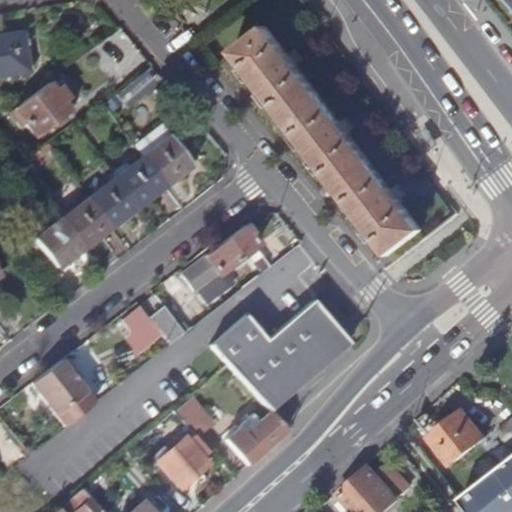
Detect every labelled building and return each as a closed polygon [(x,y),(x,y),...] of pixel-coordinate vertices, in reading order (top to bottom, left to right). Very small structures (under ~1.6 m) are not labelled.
[(208,12),(204,10),(183,0),(174,0),(175,6),(176,11),(178,15),(181,19),(186,22),(192,23),(197,22),(201,21),(204,18),(207,16),(208,12)] [(183,0),(204,10),(209,0),(183,0)] [(388,255),(422,229),(266,26),(233,51),(379,243),(388,255)] [(0,34),(0,75),(28,71),(21,31),(0,34)] [(47,82),(13,108),(34,136),(69,111),(62,101),(67,97),(59,87),(54,91),(47,82)] [(134,146),(141,156),(163,186),(181,172),(182,172),(190,166),(160,126),(134,146)] [(113,177),(136,207),(145,201),(145,200),(163,186),(141,156),(113,177)] [(87,197),(109,227),(128,213),(129,213),(136,207),(113,177),(87,197)] [(109,227),(87,197),(60,218),(83,248),(91,241),(91,240),(109,227)] [(83,248),(60,218),(51,206),(24,228),(55,268),(74,254),(75,254),(83,248)] [(242,226),(203,256),(216,272),(217,274),(256,244),(242,226)] [(203,256),(193,263),(206,280),(216,272),(203,256)] [(243,317),(210,344),(266,412),(348,344),(311,301),(263,341),(243,317)] [(148,320),(136,306),(123,317),(119,320),(130,334),(148,320)] [(176,338),(184,332),(165,308),(150,319),(169,344),(176,338)] [(59,359),(29,382),(53,414),(83,391),(59,359)] [(188,396),(174,409),(197,436),(212,424),(188,396)] [(251,415),(237,428),(223,441),(245,466),(260,453),(285,430),(279,424),(268,412),(258,422),(251,415)] [(485,439),(464,412),(431,437),(452,464),(485,439)] [(511,450),(511,426),(499,437),(511,450)] [(206,449),(193,434),(186,440),(183,437),(155,462),(178,488),(206,463),(200,455),(206,449)] [(511,511),(511,457),(460,497),(471,511),(511,511)] [(371,469),(341,496),(355,511),(388,511),(401,501),(399,498),(412,487),(391,463),(378,476),(371,469)] [(98,511),(79,489),(70,497),(79,506),(73,511),(72,511),(98,511)] [(64,502),(73,511),(79,506),(70,497),(64,502)] [(152,511),(142,500),(127,511),(152,511)]
